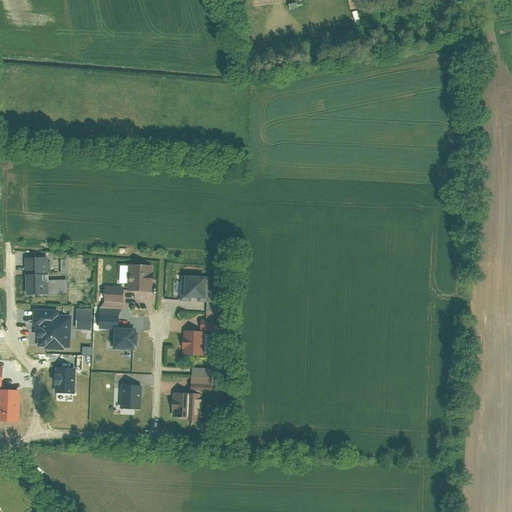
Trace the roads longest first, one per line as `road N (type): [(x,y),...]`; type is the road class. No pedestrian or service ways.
road 1 (residential): [(31,436),(152,435),(158,318)]
road 2 (residential): [(8,244),(10,336),(36,386),(31,436)]
